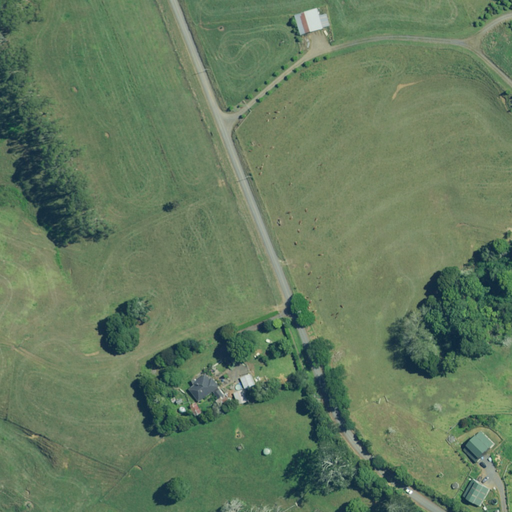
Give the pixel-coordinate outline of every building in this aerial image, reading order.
[(324,28),(319,10),(297,16),(302,35),(324,28)] [(211,379),(206,373),(193,382),(196,386),(191,390),(200,402),(214,392),(219,399),(226,393),(214,377),(211,379)] [(256,386),(252,374),(242,378),(246,389),(256,386)] [(249,401),(245,390),(235,393),(239,404),(249,401)] [(484,432),(470,446),(482,458),(496,444),(484,432)] [(491,489),(474,479),(464,496),(481,506),(491,489)]
